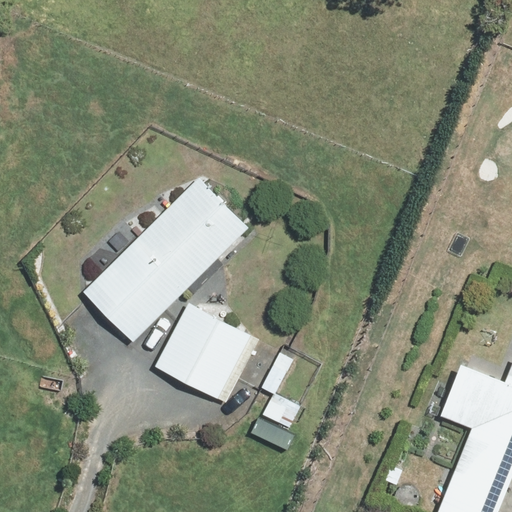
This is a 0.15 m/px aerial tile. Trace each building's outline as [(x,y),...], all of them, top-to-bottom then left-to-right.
[(198,170),(81,287),(134,339),(251,222),(198,170)] [(260,334),(186,298),(154,364),(228,400),(260,334)] [(295,360),(280,351),(260,384),(275,393),(295,360)] [(511,363),(506,380),(461,362),(440,415),(472,427),(437,511),(504,511),(511,493),(511,363)] [(300,408),(275,393),(263,413),(288,428),(300,408)]
